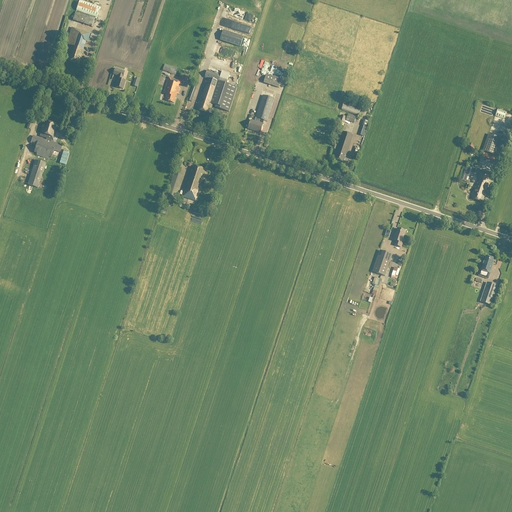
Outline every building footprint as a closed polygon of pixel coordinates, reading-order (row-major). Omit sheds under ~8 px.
[(96,20),(97,16),(100,7),(79,0),(75,12),(95,18),(94,19),(96,20)] [(82,16),(79,23),(89,27),(92,20),(82,16)] [(89,34),(70,28),(65,45),(72,47),(67,61),(78,64),(83,47),(84,47),(85,42),(86,43),(89,34)] [(243,38),(223,32),(220,41),(240,48),(243,38)] [(236,54),(210,46),(209,50),(235,58),(236,54)] [(175,75),(176,69),(164,66),(162,71),(175,75)] [(124,72),(114,70),(112,75),(117,76),(115,82),(116,82),(114,88),(122,90),(124,82),(121,81),(122,78),(124,72)] [(220,76),(206,71),(204,78),(208,79),(206,86),(204,85),(195,110),(207,114),(209,109),(211,110),(212,105),(215,106),(214,108),(228,112),(236,88),(226,85),(229,75),(221,72),(220,76)] [(278,89),(281,80),(266,75),(263,84),(278,89)] [(180,86),(181,82),(167,78),(162,94),(166,96),(165,101),(173,103),(176,94),(177,95),(179,89),(178,88),(178,85),(180,86)] [(191,103),(196,87),(192,86),(187,102),(191,103)] [(266,122),(273,100),(262,96),(254,122),(250,121),(247,130),(260,134),(262,125),(263,121),(266,122)] [(341,110),(358,116),(360,109),(343,103),(341,110)] [(495,117),(503,120),(506,113),(497,110),(495,117)] [(353,124),(355,118),(347,115),(345,121),(353,124)] [(342,127),(345,118),(340,116),(337,125),(342,127)] [(364,121),(359,135),(363,137),(369,123),(364,121)] [(50,143),(55,126),(44,122),(40,137),(46,139),(45,141),(32,137),(30,144),(35,146),(33,153),(36,154),(35,156),(47,159),(48,158),(51,159),(53,151),(59,153),(61,146),(50,143)] [(346,156),(352,136),(342,133),(335,152),(336,153),(334,160),(343,163),(345,156),(346,156)] [(494,155),(500,139),(488,135),(482,151),(494,155)] [(465,146),(469,153),(470,153),(471,154),(473,153),(472,152),(475,150),(471,143),(465,146)] [(65,166),(68,154),(66,153),(63,152),(59,164),(65,166)] [(483,153),(481,157),(495,162),(496,158),(483,153)] [(37,189),(45,164),(35,161),(27,185),(37,189)] [(466,166),(461,181),(469,183),(474,169),(476,170),(478,166),(473,164),(468,163),(467,166),(466,166)] [(51,174),(53,174),(53,173),(51,172),(53,168),(45,166),(43,171),(51,174)] [(196,193),(204,170),(193,166),(191,170),(190,173),(186,187),(187,187),(186,190),(184,190),(182,197),(195,201),(198,193),(196,193)] [(481,203),(491,175),(480,171),(470,199),(481,203)] [(178,175),(174,174),(166,198),(171,199),(178,175)] [(402,240),(405,231),(397,229),(394,237),(393,237),(392,240),(395,242),(393,245),(400,248),(403,240),(402,240)] [(384,277),(391,255),(379,251),(372,273),(384,277)] [(489,274),(491,267),(493,259),(485,257),(480,271),(489,274)] [(373,288),(377,289),(380,280),(374,278),(372,285),(374,285),(373,288)] [(490,306),(496,287),(486,283),(480,302),(490,306)]
